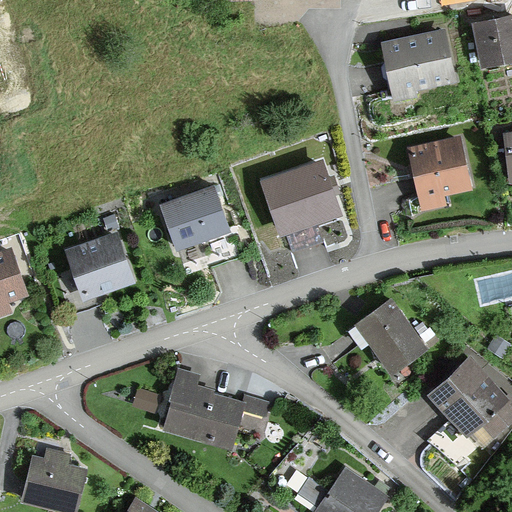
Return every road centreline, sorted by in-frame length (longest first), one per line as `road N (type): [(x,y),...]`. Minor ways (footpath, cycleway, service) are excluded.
road 1 (residential): [(197,329),(375,263),(511,241)]
road 2 (residential): [(197,329),(447,511)]
road 3 (residential): [(47,381),(88,434),(200,511)]
road 4 (residential): [(47,381),(197,329)]
